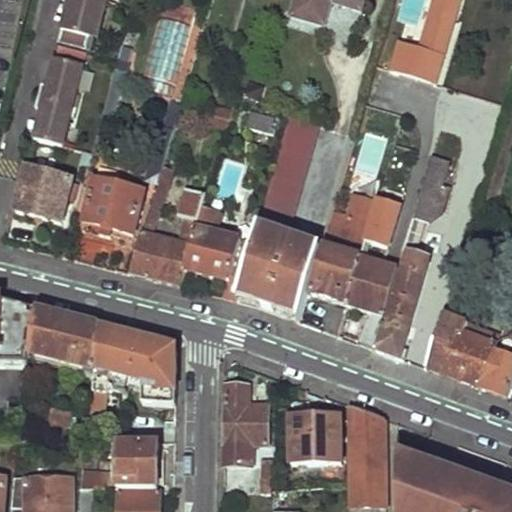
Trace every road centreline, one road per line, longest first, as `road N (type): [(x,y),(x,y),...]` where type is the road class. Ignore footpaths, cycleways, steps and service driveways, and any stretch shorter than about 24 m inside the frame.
road 1 (residential): [(206,327),(511,436)]
road 2 (residential): [(0,276),(206,327)]
road 3 (residential): [(200,511),(206,327)]
